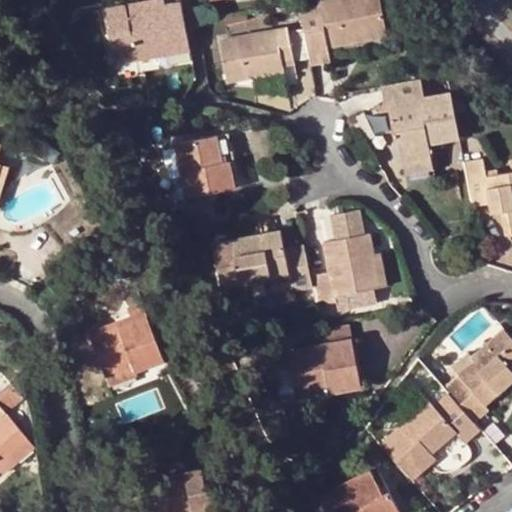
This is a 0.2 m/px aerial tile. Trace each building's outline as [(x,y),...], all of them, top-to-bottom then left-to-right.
[(165,6),(163,0),(162,0),(128,6),(129,13),(165,6)] [(305,32),(310,58),(311,64),(330,61),(328,48),(353,42),(387,36),(380,0),(321,0),(319,1),(320,8),(302,12),(305,32)] [(129,13),(128,6),(104,11),(113,58),(133,55),(134,60),(174,54),(173,47),(190,45),(183,3),(165,6),(129,13)] [(295,61),(310,58),(305,32),(290,34),(289,30),(222,42),(229,83),(285,72),(282,61),(280,47),(292,44),(295,59),(295,61)] [(328,48),(330,61),(356,56),(353,42),(328,48)] [(280,47),(282,61),(295,59),(292,44),(280,47)] [(173,47),(174,54),(191,51),(190,45),(173,47)] [(432,159),(429,145),(460,139),(451,94),(426,99),(422,79),(382,87),(386,107),(390,106),(393,125),(411,122),(412,129),(394,132),(396,143),(400,142),(404,164),(432,159)] [(411,122),(393,125),(394,132),(412,129),(411,122)] [(234,161),(229,135),(218,138),(223,163),(228,162),(234,161)] [(228,162),(223,163),(218,138),(179,146),(189,199),(234,190),(228,162)] [(406,174),(433,169),(432,159),(404,164),(406,174)] [(493,204),(502,202),(503,211),(508,234),(511,233),(511,173),(500,176),(487,178),(486,172),(484,160),(465,163),(473,208),(493,204)] [(0,166),(0,167),(0,202),(10,169),(0,166)] [(486,172),(487,178),(500,176),(499,170),(486,172)] [(495,213),(503,211),(502,202),(493,204),(495,213)] [(357,212),(329,218),(333,241),(362,236),(357,212)] [(313,287),(311,277),(306,247),(285,250),(282,233),(215,246),(223,291),(244,287),(243,280),(270,275),(271,282),(291,278),(294,290),(313,287)] [(311,277),(313,287),(317,306),(338,302),(337,296),(375,289),(380,287),(374,256),(370,234),(362,236),(333,241),(325,243),(331,273),(311,277)] [(381,254),(374,256),(380,287),(387,286),(381,254)] [(243,280),(244,287),(271,282),(270,275),(243,280)] [(337,296),(338,302),(340,311),(377,302),(375,289),(337,296)] [(105,345),(96,348),(109,381),(136,370),(137,373),(166,361),(143,302),(128,308),(131,315),(133,321),(121,326),(119,319),(98,328),(105,345)] [(133,321),(131,315),(119,319),(121,326),(133,321)] [(105,345),(98,328),(89,331),(96,348),(105,345)] [(475,362),(446,389),(451,395),(476,423),(489,411),(485,406),(511,382),(511,380),(509,377),(511,374),(511,337),(505,330),(474,358),(472,359),(475,362)] [(362,387),(353,341),(287,353),(295,393),(330,387),(332,392),(362,387)] [(470,353),(439,381),(446,389),(475,362),(472,359),(474,358),(470,353)] [(136,370),(109,381),(111,387),(138,376),(137,373),(136,370)] [(25,401),(34,393),(20,377),(11,385),(25,401)] [(260,382),(249,387),(255,400),(266,395),(260,382)] [(11,385),(0,394),(0,473),(2,472),(16,459),(13,456),(30,441),(8,415),(25,401),(11,385)] [(283,395),(286,411),(298,409),(295,393),(283,395)] [(482,430),(476,423),(451,395),(437,408),(431,402),(383,446),(413,481),(436,461),(440,466),(482,430)] [(16,459),(2,472),(5,476),(36,449),(30,441),(13,456),(16,459)] [(187,511),(195,510),(195,511),(221,511),(216,490),(210,491),(205,470),(154,482),(153,479),(122,486),(125,500),(127,500),(130,511),(187,511)] [(372,472),(330,496),(315,504),(319,511),(400,511),(390,493),(385,496),(372,472)]
